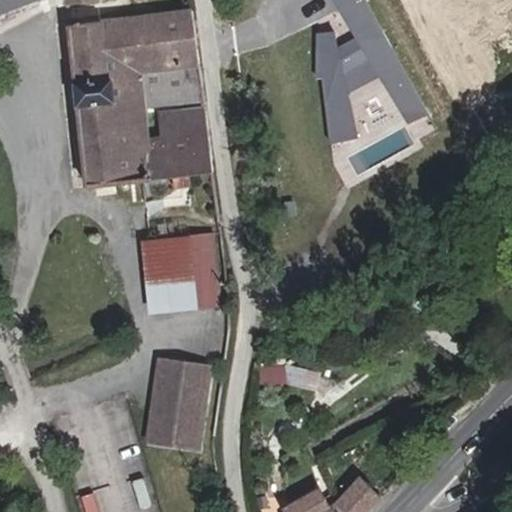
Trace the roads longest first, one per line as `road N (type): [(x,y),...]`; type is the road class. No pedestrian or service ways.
road 1 (residential): [(236,511),(228,443),(248,316),(200,0)]
road 2 (tertiary): [(404,511),(511,402)]
